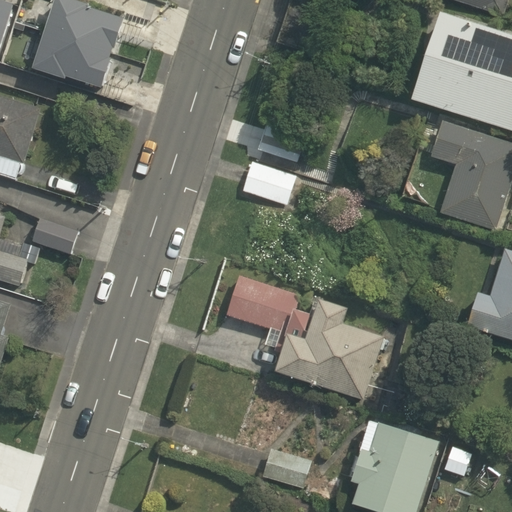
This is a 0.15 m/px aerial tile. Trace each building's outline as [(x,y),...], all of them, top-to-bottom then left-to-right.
[(21,7),(0,0),(0,58),(4,60),(21,7)] [(63,0),(53,34),(118,54),(119,49),(122,50),(131,21),(99,11),(99,14),(95,13),(96,7),(72,0),(63,0)] [(454,0),(501,16),(506,0),(454,0)] [(415,102),(511,132),(511,36),(442,15),(415,102)] [(116,60),(118,54),(53,34),(41,70),(73,81),(75,75),(79,76),(78,79),(110,89),(119,61),(116,60)] [(0,174),(17,180),(21,165),(25,166),(42,111),(0,97),(0,174)] [(440,214),(498,231),(511,184),(511,140),(445,120),(433,159),(455,166),(440,214)] [(304,172),(253,156),(242,189),(293,205),(304,172)] [(0,281),(21,288),(30,260),(0,251),(0,241),(7,219),(0,216),(0,281)] [(83,232),(39,218),(32,242),(76,256),(83,232)] [(469,332),(511,342),(511,252),(506,251),(503,250),(491,297),(479,294),(469,332)] [(364,400),(383,340),(342,327),(348,309),(320,300),(307,341),(304,340),(312,317),(294,311),(299,295),(239,276),(226,316),(281,333),(275,350),(284,353),(278,372),(364,400)] [(0,371),(11,338),(1,335),(11,306),(0,302),(0,371)] [(354,505),(376,511),(417,511),(439,442),(370,422),(352,483),(360,486),(354,505)] [(248,474),(302,491),(311,463),(257,445),(248,474)]
